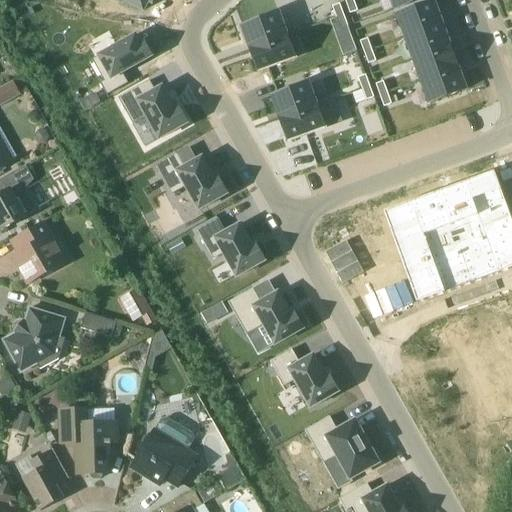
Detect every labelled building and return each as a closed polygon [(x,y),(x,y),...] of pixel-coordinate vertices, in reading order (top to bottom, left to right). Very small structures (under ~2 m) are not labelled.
[(93,0),(144,15),(147,0),(93,0)] [(353,0),(346,3),(350,14),(358,12),(353,0)] [(392,0),(397,11),(430,0),(392,0)] [(348,27),(340,4),(332,7),(337,18),(341,30),(348,27)] [(408,38),(443,26),(435,5),(401,17),(408,38)] [(250,50),(288,37),(280,14),(243,27),(250,50)] [(357,51),(348,27),(341,30),(337,18),(330,21),(343,57),(357,51)] [(415,60),(451,47),(443,26),(408,38),(415,60)] [(121,71),(151,55),(143,41),(140,43),(136,34),(99,54),(106,68),(95,73),(106,93),(127,82),(121,71)] [(250,50),(258,72),(295,59),(288,37),(250,50)] [(358,40),(362,51),(372,48),(368,37),(358,40)] [(422,81),(458,68),(451,47),(415,60),(422,81)] [(362,52),(367,64),(376,60),(372,48),(362,52)] [(430,103),(466,90),(458,68),(422,81),(430,103)] [(371,87),(366,75),(357,78),(361,90),(371,87)] [(0,107),(21,96),(14,82),(0,89),(0,107)] [(376,85),(380,96),(388,93),(384,82),(376,85)] [(281,120),(317,107),(309,85),(273,98),(281,120)] [(157,140),(185,125),(176,109),(172,111),(161,88),(146,96),(141,86),(120,98),(131,117),(142,112),(157,140)] [(375,99),(371,87),(361,90),(366,102),(375,99)] [(388,93),(380,96),(384,108),(392,105),(388,93)] [(281,120),(289,142),(342,122),(334,100),(317,107),(281,120)] [(50,139),(46,132),(38,131),(34,138),(37,145),(45,145),(50,139)] [(0,169),(15,161),(0,133),(0,169)] [(227,194),(226,192),(217,175),(213,177),(202,155),(187,162),(182,153),(161,164),(172,183),(182,178),(198,208),(227,194)] [(10,226),(37,211),(25,191),(34,181),(26,166),(0,180),(0,227),(8,223),(10,226)] [(416,304),(511,269),(511,222),(494,174),(384,213),(416,304)] [(226,232),(218,218),(197,229),(213,258),(223,253),(235,277),(264,262),(255,245),(251,247),(240,224),(226,232)] [(28,285),(68,262),(45,222),(11,241),(19,254),(13,257),(28,285)] [(255,292),(249,280),(229,290),(248,324),(260,317),(271,336),(294,324),(285,304),(277,308),(266,286),(255,292)] [(121,300),(133,323),(142,317),(147,328),(157,323),(152,312),(140,289),(121,300)] [(67,320),(49,314),(30,309),(26,322),(16,334),(3,341),(22,374),(38,366),(40,370),(59,360),(65,340),(61,338),(67,320)] [(81,329),(112,338),(112,337),(119,339),(122,328),(115,326),(116,323),(86,314),(81,329)] [(300,364),(293,350),(271,361),(285,386),(296,380),(310,408),(339,393),(330,377),(326,378),(314,356),(300,364)] [(10,377),(0,381),(0,385),(5,395),(16,389),(10,377)] [(107,474),(106,457),(112,457),(111,445),(121,445),(120,422),(89,423),(87,408),(58,410),(59,445),(77,444),(78,475),(91,475),(91,478),(94,480),(100,480),(102,477),(102,474),(107,474)] [(21,428),(28,429),(31,415),(17,411),(13,426),(21,428)] [(155,474),(179,488),(198,456),(188,450),(195,440),(193,434),(167,418),(161,419),(131,469),(151,481),(155,474)] [(337,429),(331,418),(307,430),(323,458),(337,451),(349,471),(371,459),(351,423),(337,429)] [(55,441),(51,433),(46,435),(50,443),(55,441)] [(69,479),(56,456),(53,450),(33,462),(38,471),(23,479),(41,511),(64,499),(57,486),(69,479)] [(238,466),(229,470),(217,478),(225,493),(246,481),(247,481),(238,466)] [(11,511),(20,507),(3,477),(0,478),(0,511),(11,511)] [(375,493),(370,482),(341,497),(348,509),(354,505),(358,511),(408,511),(405,505),(402,507),(391,485),(375,493)] [(195,511),(195,510),(202,506),(194,491),(161,510),(162,511),(195,511)]
